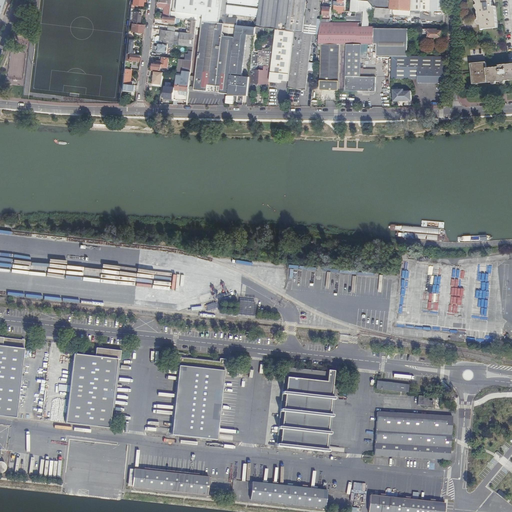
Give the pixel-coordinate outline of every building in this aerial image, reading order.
[(174,0),(172,18),(180,19),(186,20),(197,21),(220,24),(221,17),(222,0),(174,0)] [(260,0),(259,9),(258,22),(257,28),(264,29),(276,30),(287,31),(288,18),(289,9),(290,0),(260,0)] [(305,18),(307,0),(290,0),(289,9),(288,18),(287,31),(295,32),(304,33),(305,18)] [(318,0),(307,0),(305,18),(317,20),(318,0)] [(389,18),(390,13),(390,9),(390,0),(359,0),(359,1),(369,2),(371,4),(367,8),(370,12),(375,8),(375,13),(374,17),(389,18)] [(410,17),(410,11),(447,12),(447,2),(447,0),(390,0),(390,9),(393,10),(393,11),(393,12),(394,15),(410,17)] [(476,0),(480,25),(483,24),(484,29),(498,28),(496,6),(493,7),(492,0),(476,0)] [(165,17),(170,18),(172,4),(162,3),(162,7),(165,7),(164,10),(166,11),(166,16),(162,15),(162,17),(165,17)] [(331,8),(329,7),(323,7),(322,16),(330,16),(331,8)] [(139,24),(141,9),(131,8),(131,12),(133,12),(132,20),(130,19),(129,23),(132,24),(139,24)] [(361,21),(362,12),(356,12),(356,17),(345,16),(345,21),(361,21)] [(257,28),(258,22),(221,17),(220,24),(224,24),(237,25),(256,28),(257,28)] [(321,20),(317,20),(305,18),(304,33),(313,34),(319,35),(321,23),(321,20)] [(197,21),(186,20),(186,23),(191,23),(190,28),(189,28),(189,33),(195,34),(196,27),(197,21)] [(224,24),(220,24),(197,21),(196,27),(203,28),(195,90),(216,93),(224,24)] [(408,56),(408,33),(409,30),(375,30),(375,28),(359,28),(333,27),(333,23),(329,23),(321,23),(319,35),(318,44),(322,44),(341,45),(348,45),(362,44),(377,44),(377,57),(390,57),(390,55),(392,55),(392,57),(408,57),(408,56)] [(142,33),(143,25),(139,24),(132,24),(131,32),(142,33)] [(224,24),(216,93),(229,94),(236,32),(237,25),(224,24)] [(256,28),(237,25),(236,32),(242,33),(255,34),(256,28)] [(195,34),(189,33),(161,30),(161,37),(160,42),(160,43),(168,44),(191,47),(194,47),(195,34)] [(295,32),(287,31),(276,30),(275,37),(275,42),(274,50),(271,74),(270,78),(271,78),(270,82),(282,84),(282,81),(289,81),(295,32)] [(247,35),(255,36),(255,34),(242,33),(236,32),(229,94),(228,101),(234,102),(235,95),(248,96),(250,77),(243,76),(247,35)] [(289,81),(288,88),(306,90),(313,34),(304,33),(295,32),(289,81)] [(127,38),(126,54),(134,54),(134,50),(132,50),(133,39),(127,38)] [(160,43),(159,43),(158,53),(167,54),(168,44),(160,43)] [(320,90),(340,91),(341,45),(322,44),(320,90)] [(362,44),(348,45),(346,91),(376,92),(376,78),(361,77),(362,44)] [(194,47),(191,47),(190,48),(189,54),(186,54),(185,60),(186,60),(192,61),(194,47)] [(247,103),(247,107),(249,106),(251,107),(251,102),(253,83),(268,84),(269,77),(270,78),(271,74),(274,50),(263,49),(263,51),(257,50),(256,51),(255,52),(253,51),(250,77),(248,96),(247,103)] [(131,70),(132,70),(133,60),(137,61),(138,55),(134,54),(126,54),(124,69),(131,70)] [(418,83),(446,83),(447,57),(439,57),(408,56),(408,57),(392,57),(391,78),(418,79),(418,83)] [(170,58),(160,57),(160,61),(158,61),(158,63),(154,62),(153,71),(161,72),(162,68),(168,68),(170,58)] [(189,92),(192,61),(186,60),(183,83),(176,82),(175,90),(189,92)] [(487,69),(486,63),(472,64),(472,67),(471,68),(473,83),(477,82),(477,83),(488,82),(487,69)] [(488,82),(501,81),(501,77),(505,77),(505,78),(511,77),(511,66),(503,67),(503,66),(500,67),(500,68),(487,69),(488,82)] [(124,69),(122,84),(132,85),(132,81),(130,81),(131,70),(124,69)] [(162,87),(164,73),(160,72),(155,72),(155,75),(153,75),(153,80),(154,80),(153,86),(162,87)] [(394,102),(412,101),(411,91),(404,91),(404,89),(398,89),(397,87),(393,87),(394,102)] [(166,100),(174,101),(174,93),(164,91),(163,96),(166,96),(166,100)] [(432,258),(418,256),(417,263),(432,264),(432,261),(432,258)] [(133,278),(132,287),(147,288),(148,279),(133,278)] [(257,303),(242,302),(240,315),(255,317),(257,303)] [(24,341),(0,337),(0,416),(15,418),(24,341)] [(95,357),(73,354),(71,373),(65,423),(109,429),(117,360),(120,360),(121,352),(96,348),(95,357)] [(179,356),(170,434),(216,440),(226,358),(220,358),(219,361),(179,356)] [(289,373),(280,451),(326,456),(336,375),(330,375),(329,378),(289,373)] [(409,385),(377,381),(377,389),(407,393),(409,385)] [(418,396),(418,405),(432,405),(432,396),(418,396)] [(453,418),(378,414),(376,457),(451,461),(453,418)] [(208,478),(133,470),(131,487),(206,495),(208,478)] [(218,480),(209,480),(209,490),(217,490),(218,480)] [(324,509),(326,492),(251,483),(249,500),(271,503),(324,509)] [(356,492),(365,492),(365,483),(353,483),(353,492),(356,492)] [(443,511),(444,505),(369,496),(367,511),(443,511)]
